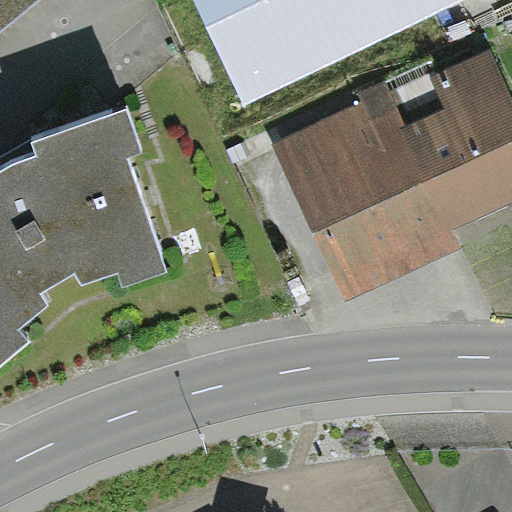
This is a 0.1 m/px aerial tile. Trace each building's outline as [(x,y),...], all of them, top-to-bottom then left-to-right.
[(0,0),(0,20),(26,0),(0,0)] [(207,0),(245,79),(413,0),(207,0)] [(360,94),(272,135),(346,292),(461,238),(451,217),(511,188),(511,82),(491,37),(432,64),(433,67),(446,93),(407,111),(395,85),(389,71),(356,86),(360,94)] [(446,93),(433,67),(395,85),(407,111),(446,93)] [(0,356),(32,332),(21,320),(50,295),(42,282),(77,263),(84,275),(121,263),(124,276),(170,263),(129,146),(145,141),(130,93),(34,125),(38,141),(15,148),(0,156),(0,356)]
